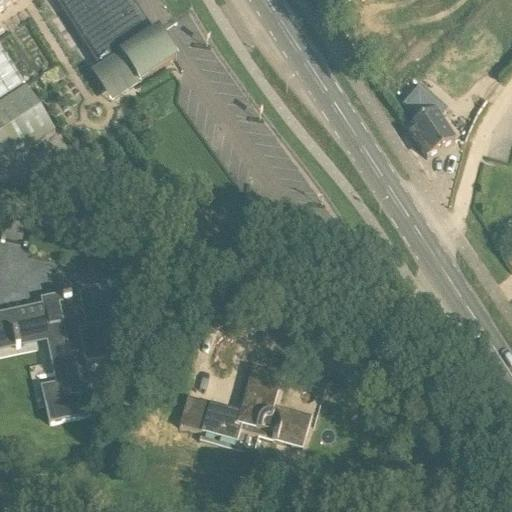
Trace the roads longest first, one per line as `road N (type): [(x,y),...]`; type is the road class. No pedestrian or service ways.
road 1 (unclassified): [(442,271),(425,303),(408,312),(0,201)]
road 2 (secondary): [(442,271),(263,0)]
road 3 (unclassified): [(442,271),(477,153),(511,95)]
road 4 (secondary): [(511,380),(442,271)]
